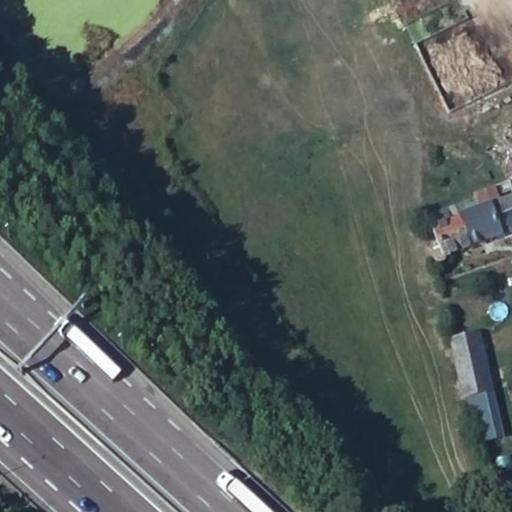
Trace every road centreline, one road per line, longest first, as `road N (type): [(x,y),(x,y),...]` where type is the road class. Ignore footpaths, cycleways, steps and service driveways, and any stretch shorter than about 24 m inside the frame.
road 1 (motorway): [(222,511),(47,355)]
road 2 (motorway): [(0,402),(121,511)]
